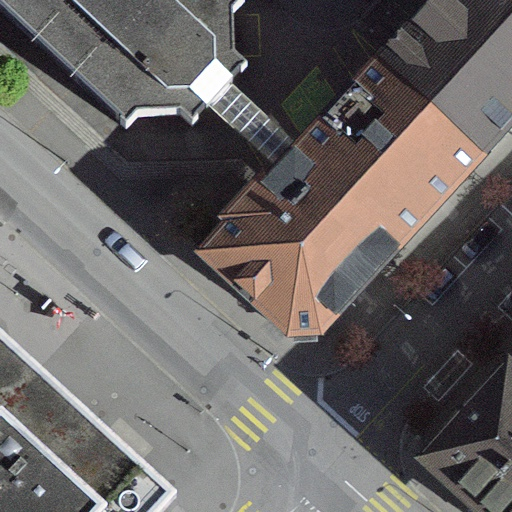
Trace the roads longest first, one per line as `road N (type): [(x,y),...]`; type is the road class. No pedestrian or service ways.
road 1 (residential): [(0,166),(327,473)]
road 2 (residential): [(511,262),(327,473)]
